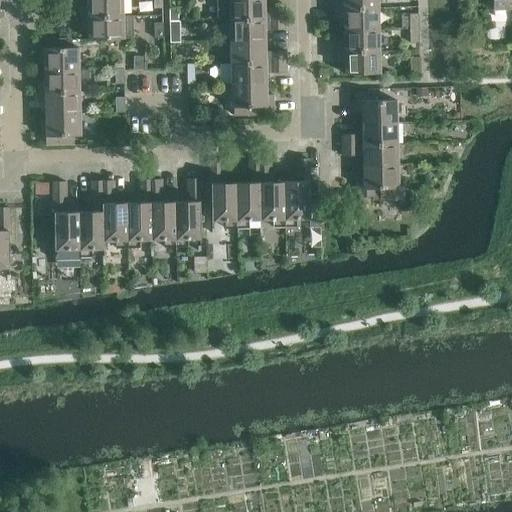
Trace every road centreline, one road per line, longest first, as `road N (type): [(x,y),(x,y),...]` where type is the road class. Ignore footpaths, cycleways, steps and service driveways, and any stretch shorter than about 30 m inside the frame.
road 1 (residential): [(22,166),(157,162),(186,142),(309,139)]
road 2 (residential): [(22,166),(19,16),(36,0)]
road 3 (residential): [(309,139),(306,0)]
